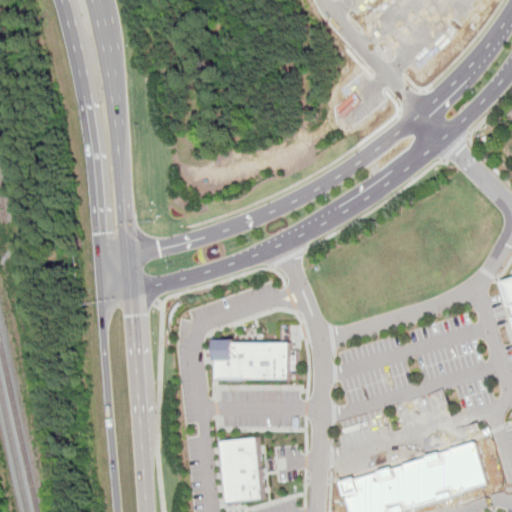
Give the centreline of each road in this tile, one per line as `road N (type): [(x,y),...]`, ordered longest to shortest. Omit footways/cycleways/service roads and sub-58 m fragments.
road 1 (tertiary): [(511,13),(425,114),(290,204),(186,243),(129,253)]
road 2 (tertiary): [(284,245),(451,139),(511,68)]
road 3 (secondary): [(63,0),(82,56),(103,275)]
road 4 (secondary): [(129,253),(110,41),(97,0)]
road 5 (secondary): [(103,275),(116,511)]
road 6 (secondary): [(144,511),(132,289)]
road 7 (tertiary): [(132,289),(284,245)]
